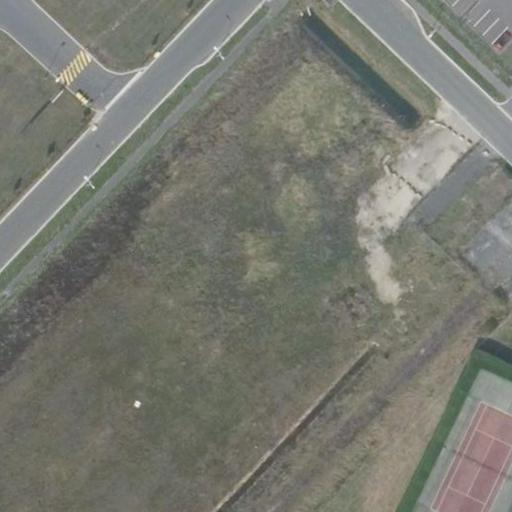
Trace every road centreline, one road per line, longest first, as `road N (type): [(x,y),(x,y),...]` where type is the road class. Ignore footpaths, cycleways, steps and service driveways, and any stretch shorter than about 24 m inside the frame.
road 1 (unclassified): [(0,250),(237,0)]
road 2 (unclassified): [(511,140),(362,0)]
